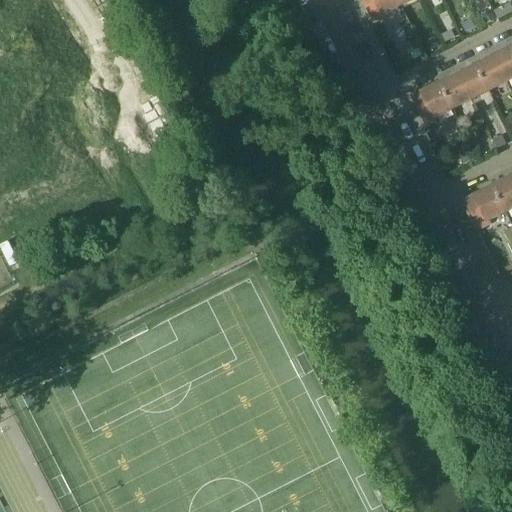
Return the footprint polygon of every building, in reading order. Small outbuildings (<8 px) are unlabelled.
[(395,0),(361,0),(372,20),(399,6),(395,0)] [(511,9),(509,4),(493,12),(498,20),(511,12),(511,9)] [(490,10),(480,15),(485,25),(495,20),(490,10)] [(471,20),(461,25),(465,33),(475,28),(471,20)] [(450,31),(441,36),(445,43),(454,38),(450,31)] [(435,38),(427,42),(430,50),(439,46),(435,38)] [(511,51),(510,48),(493,57),(505,82),(511,78),(511,51)] [(418,50),(410,54),(413,60),(421,56),(418,50)] [(493,57),(475,66),(488,91),(505,82),(493,57)] [(475,66),(457,75),(470,100),(488,91),(475,66)] [(457,75),(438,84),(451,109),(470,100),(457,75)] [(438,84),(412,98),(424,123),(451,109),(438,84)] [(501,136),(492,140),(496,150),(506,145),(501,136)] [(469,148),(457,154),(462,166),(475,160),(469,148)] [(511,183),(509,178),(491,188),(503,213),(511,208),(511,183)] [(491,188),(462,202),(476,231),(500,219),(498,215),(503,213),(491,188)] [(511,256),(496,265),(502,275),(511,270),(511,256)]
